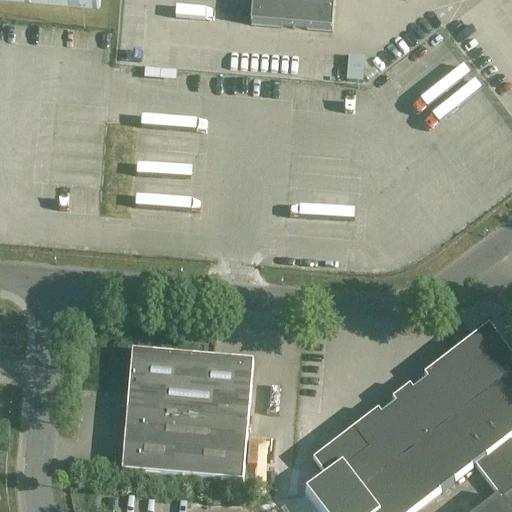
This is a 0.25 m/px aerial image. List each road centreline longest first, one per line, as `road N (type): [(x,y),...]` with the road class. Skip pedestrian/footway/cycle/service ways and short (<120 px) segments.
road 1 (unclassified): [(52,283),(364,309),(438,292),(498,245)]
road 2 (residential): [(40,511),(52,283)]
